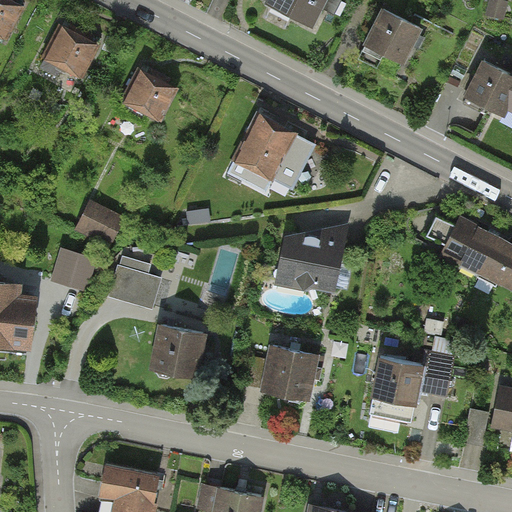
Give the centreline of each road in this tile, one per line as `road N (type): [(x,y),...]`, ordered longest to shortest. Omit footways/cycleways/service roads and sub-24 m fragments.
road 1 (residential): [(63,412),(511,503)]
road 2 (unclassified): [(125,0),(511,198)]
